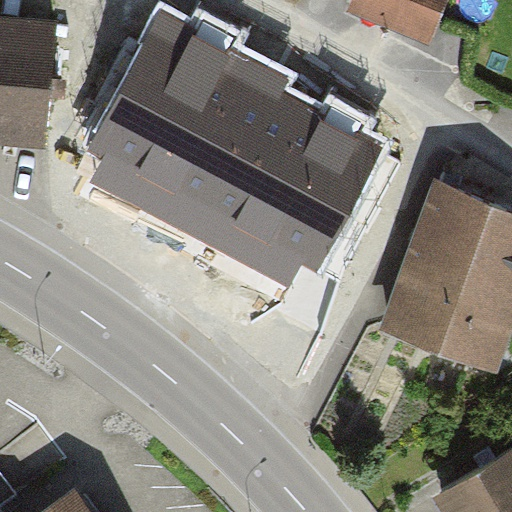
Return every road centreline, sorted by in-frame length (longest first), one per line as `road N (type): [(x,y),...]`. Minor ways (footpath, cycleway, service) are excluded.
road 1 (secondary): [(308,511),(233,432),(133,347),(0,260)]
road 2 (residential): [(511,153),(244,0)]
